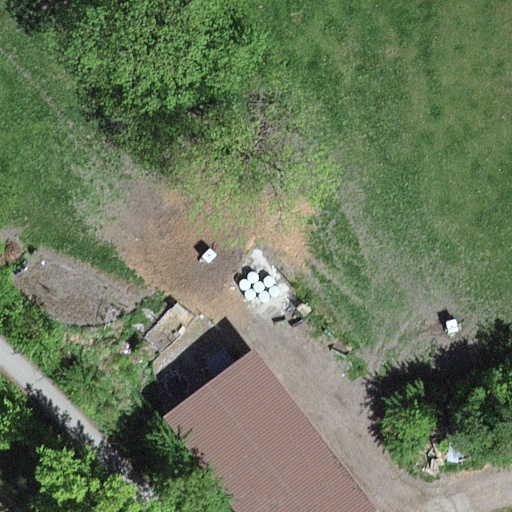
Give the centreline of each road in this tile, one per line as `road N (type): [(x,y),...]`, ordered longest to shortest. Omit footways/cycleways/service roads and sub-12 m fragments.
road 1 (track): [(0,347),(110,448),(157,511)]
road 2 (track): [(428,511),(340,396)]
